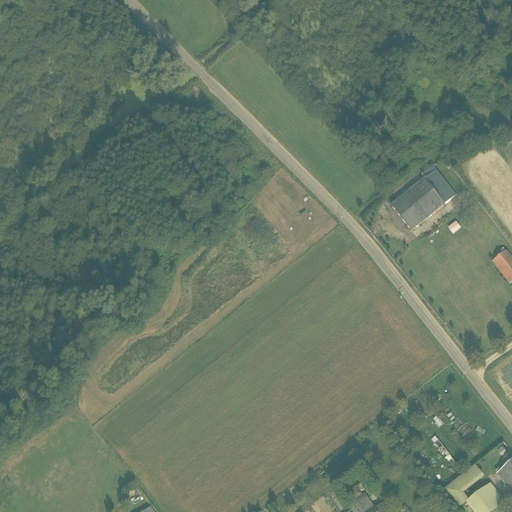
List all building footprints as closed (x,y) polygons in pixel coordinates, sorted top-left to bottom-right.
[(453,200),(453,199),(456,196),(434,168),(422,174),(425,180),(391,206),(412,232),(453,200)] [(453,236),(461,230),(456,223),(448,229),(453,236)] [(511,259),(506,252),(493,262),(511,285),(511,283),(511,259)] [(444,425),(438,417),(433,420),(439,428),(444,425)] [(507,454),(502,448),(498,452),(503,458),(507,454)] [(511,463),(498,475),(511,493),(511,463)] [(469,501),(464,494),(484,478),(475,467),(445,490),(459,509),(465,504),(469,501)] [(472,511),(493,511),(505,504),(488,485),(469,501),(465,504),(472,511)] [(364,494),(348,504),(352,511),(376,511),(374,508),(367,497),(365,497),(364,494)]
